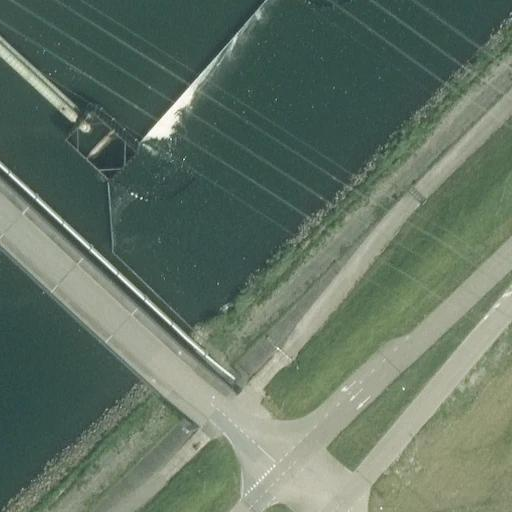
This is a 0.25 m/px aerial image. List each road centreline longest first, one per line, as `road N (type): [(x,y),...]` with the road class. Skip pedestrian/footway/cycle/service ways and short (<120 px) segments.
road 1 (tertiary): [(511,251),(285,468)]
road 2 (tertiary): [(339,511),(511,309)]
